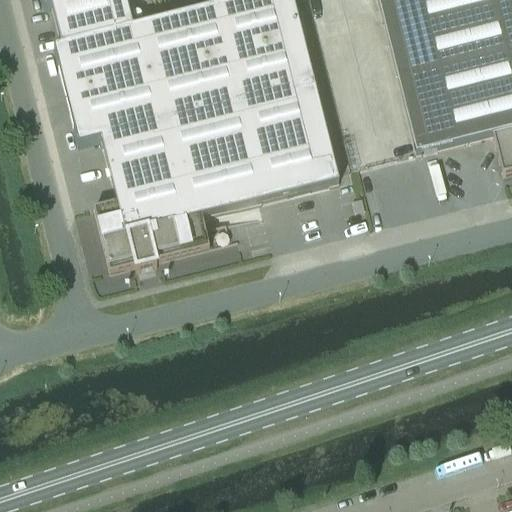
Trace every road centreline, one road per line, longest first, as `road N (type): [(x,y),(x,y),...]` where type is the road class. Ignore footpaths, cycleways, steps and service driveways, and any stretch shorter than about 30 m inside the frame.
road 1 (primary): [(0,501),(511,332)]
road 2 (unclassified): [(81,333),(511,229)]
road 3 (unclassified): [(81,333),(0,16)]
road 4 (unclassified): [(383,511),(511,469)]
